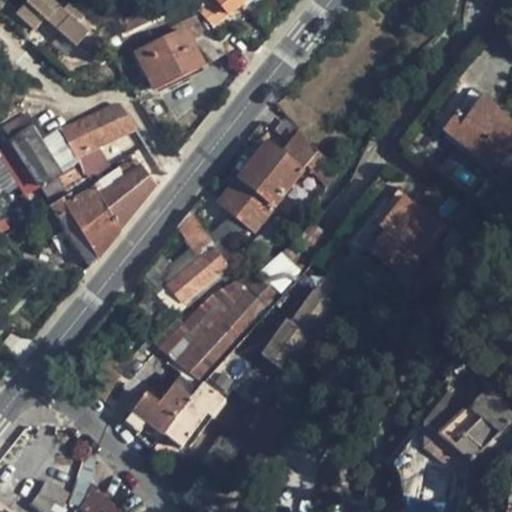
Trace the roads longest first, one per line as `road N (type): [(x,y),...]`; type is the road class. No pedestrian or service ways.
road 1 (secondary): [(333,0),(38,370)]
road 2 (residential): [(158,511),(38,370)]
